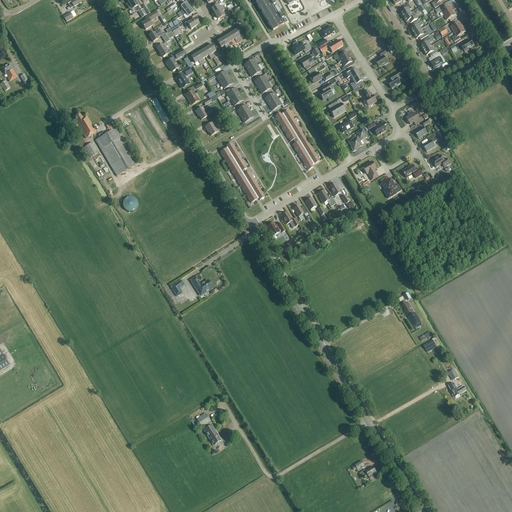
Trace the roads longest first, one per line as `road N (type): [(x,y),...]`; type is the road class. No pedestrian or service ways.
road 1 (tertiary): [(420,511),(247,226)]
road 2 (tertiary): [(247,226),(109,0)]
road 3 (track): [(369,424),(276,477),(234,429)]
road 4 (residential): [(350,163),(282,46)]
road 5 (residential): [(282,46),(271,42),(230,65),(265,120)]
road 6 (residential): [(247,226),(350,163)]
